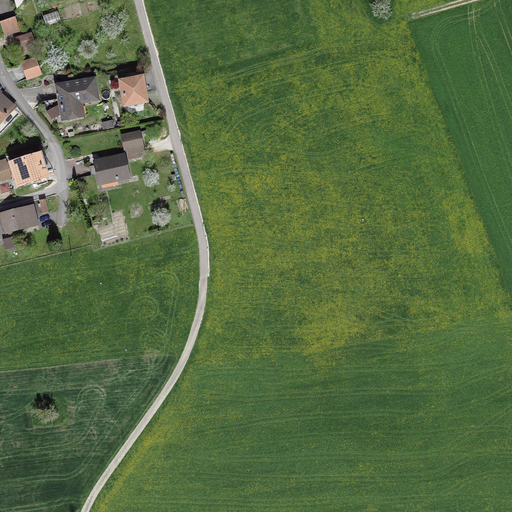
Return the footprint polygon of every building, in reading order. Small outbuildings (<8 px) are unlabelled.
[(57,11),(43,16),(46,25),(60,20),(57,11)] [(15,18),(1,23),(5,35),(13,32),(19,49),(28,46),(25,36),(21,37),(15,18)] [(34,59),(22,64),(28,79),(40,74),(34,59)] [(143,77),(120,81),(125,106),(147,102),(143,77)] [(42,104),(55,121),(84,116),(81,103),(98,100),(95,79),(56,86),(59,101),(42,104)] [(0,124),(15,108),(0,95),(0,124)] [(126,149),(141,146),(138,133),(123,136),(126,149)] [(11,164),(18,185),(35,180),(37,186),(48,183),(39,155),(11,164)] [(95,162),(99,184),(129,177),(124,155),(95,162)] [(4,160),(0,161),(0,181),(10,178),(4,160)] [(45,199),(39,201),(42,213),(48,212),(45,199)] [(0,215),(5,232),(38,224),(33,207),(0,215)]
